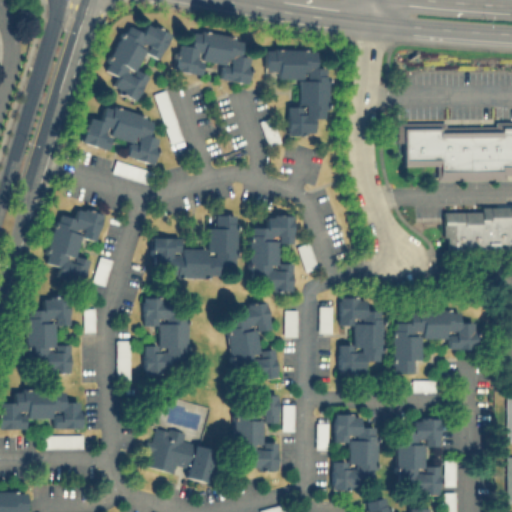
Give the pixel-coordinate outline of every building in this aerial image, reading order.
[(167,32),(145,21),(140,30),(122,22),(100,69),(114,75),(108,88),(132,99),(144,73),(133,68),(140,51),(155,58),(167,32)] [(170,69),(198,73),(200,60),(219,63),(217,78),(245,82),(249,56),(237,55),(240,36),(189,28),(186,45),(174,43),(170,69)] [(312,48),(261,47),(261,76),(295,76),(295,105),(284,105),(283,133),(311,133),(311,116),(324,116),(325,66),(312,65),(312,48)] [(152,91),(165,142),(178,139),(165,88),(152,91)] [(77,141),(104,148),(108,135),(127,141),(123,154),(149,162),(156,137),(145,134),(150,116),(101,103),(96,118),(84,115),(77,141)] [(267,116),(256,121),(267,145),(278,140),(267,116)] [(511,121),(397,121),(398,164),(434,164),(434,176),(511,175),(511,121)] [(110,168),(129,176),(133,166),(114,159),(110,168)] [(79,282),(85,257),(73,254),(77,236),(93,239),(100,212),(74,206),(71,216),(52,211),(40,261),(57,265),(54,276),(79,282)] [(511,248),(511,206),(441,207),(441,249),(511,248)] [(233,265),(233,213),(211,213),(211,225),(204,225),(204,247),(177,247),(177,235),(147,235),(147,263),(164,263),(164,276),(215,276),(215,265),(233,265)] [(245,225),(244,277),(262,277),(261,290),(288,290),(289,261),(274,261),(274,241),(289,242),(290,213),(263,213),(263,225),(245,225)] [(315,266),(306,240),(293,245),(303,270),(315,266)] [(88,280),(102,284),(109,258),(96,254),(88,280)] [(66,295),(39,295),(39,307),(21,307),(21,371),(66,371),(66,342),(51,342),(51,324),(66,324),(66,295)] [(335,343),(334,371),(362,372),(362,359),(379,359),(380,308),(363,308),(363,295),(336,295),(335,324),(350,324),(349,343),(335,343)] [(184,296),(139,297),(140,325),(152,324),(153,343),(139,343),(140,373),(185,372),(184,296)] [(274,375),(271,346),(257,348),(255,330),(267,328),(263,299),(236,303),(237,316),(222,317),(229,380),(274,375)] [(316,331),(329,331),(329,304),(316,304),(316,331)] [(92,330),(92,306),(81,306),(81,330),(92,330)] [(295,307),(281,307),(281,335),(295,335),(295,307)] [(389,371),(417,371),(416,336),(445,336),(445,348),(472,347),(472,320),(457,320),(457,307),(405,307),(405,319),(388,319),(389,371)] [(126,376),(126,339),(114,339),(114,376),(126,376)] [(410,379),(410,388),(431,388),(431,379),(410,379)] [(10,387),(10,399),(0,399),(0,427),(22,427),(22,416),(49,416),(49,426),(78,426),(78,399),(61,399),(61,387),(10,387)] [(274,392),(230,392),(230,453),(247,453),(247,469),(273,469),(273,441),(260,441),(260,421),(274,421),(274,392)] [(511,392),(503,392),(503,440),(511,440),(511,392)] [(292,403),(280,403),(280,428),(292,428),(292,403)] [(373,425),(357,425),(357,412),(331,412),(330,440),(345,441),(344,459),(329,459),(329,484),(372,484),(373,425)] [(437,492),(436,463),(422,463),(422,445),(437,445),(436,417),(409,417),(409,429),(392,429),(392,482),(409,482),(409,493),(437,492)] [(206,481),(212,448),(179,441),(181,430),(147,423),(139,465),(171,470),(173,464),(184,466),(182,476),(206,481)] [(314,425),(314,446),(323,446),(323,425),(314,425)] [(41,446),(80,446),(80,433),(41,433),(41,446)] [(511,453),(503,453),(503,501),(511,501),(511,453)] [(442,485),(453,485),(453,457),(442,457),(442,485)] [(0,511),(23,511),(23,489),(0,489),(0,511)] [(454,511),(454,492),(442,491),(442,511),(454,511)] [(387,511),(384,495),(362,500),(364,511),(387,511)]
